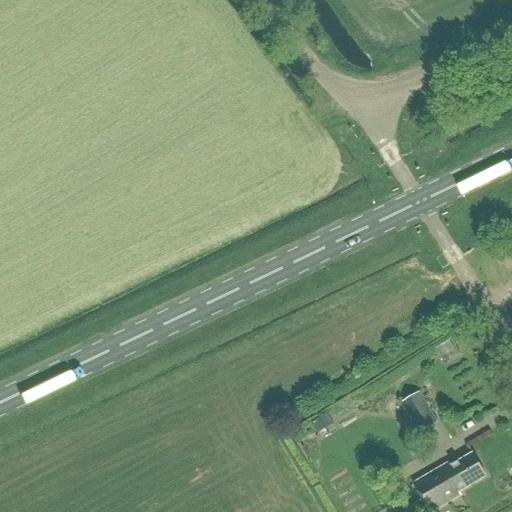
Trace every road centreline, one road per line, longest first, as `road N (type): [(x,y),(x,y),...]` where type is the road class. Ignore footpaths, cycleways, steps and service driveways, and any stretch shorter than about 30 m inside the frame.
road 1 (primary): [(0,402),(419,202)]
road 2 (unclassified): [(354,110),(511,34)]
road 3 (unclassified): [(419,202),(511,345)]
road 4 (unclassified): [(354,110),(265,0)]
